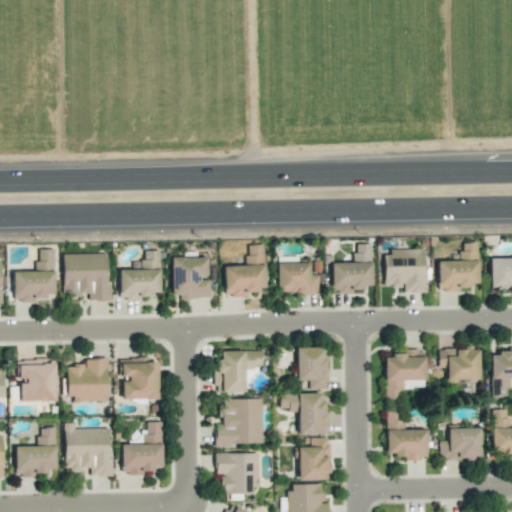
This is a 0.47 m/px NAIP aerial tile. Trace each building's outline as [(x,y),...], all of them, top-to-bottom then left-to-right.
[(435,261),(436,291),(468,290),(468,284),(476,283),(475,242),(460,243),(460,252),(456,252),(456,260),(435,261)] [(221,266),(222,296),(245,296),(245,292),(255,292),(255,288),(262,288),(261,244),(243,245),(244,265),(221,266)] [(362,293),(362,285),(370,285),(369,244),(352,244),(352,262),(329,263),(329,293),(362,293)] [(52,294),(51,249),(34,249),(34,271),(10,271),(11,301),(44,300),(43,294),(52,294)] [(157,292),(156,250),(142,251),(142,261),(130,261),(130,269),(116,270),(116,300),(139,299),(139,297),(149,296),(149,292),(157,292)] [(381,251),(382,287),(401,287),(401,293),(423,292),(422,250),(381,251)] [(60,254),(61,296),(86,296),(86,301),(109,300),(108,284),(105,284),(105,253),(60,254)] [(205,257),(168,257),(169,296),(177,296),(177,299),(208,298),(207,278),(205,278),(205,257)] [(511,257),(487,258),(487,290),(511,289),(511,257)] [(275,263),(274,292),(316,294),(316,275),(307,274),(307,263),(275,263)] [(294,380),(306,380),(306,389),(324,389),(324,347),(294,347),(294,380)] [(488,353),(489,396),(506,396),(505,378),(511,377),(511,347),(508,348),(508,352),(488,353)] [(436,367),(444,367),(444,380),(477,380),(477,348),(435,349),(436,367)] [(259,351),(213,351),(213,392),(247,392),(247,366),(259,366),(259,351)] [(383,399),(395,398),(395,389),(423,388),(423,352),(382,353),(383,399)] [(105,400),(104,358),(83,358),(83,365),(63,366),(64,401),(105,400)] [(119,400),(156,398),(155,358),(117,359),(117,379),(119,379),(119,400)] [(53,402),(53,363),(44,363),(44,359),(14,359),(14,380),(17,380),(17,401),(53,402)] [(321,393),(277,392),(277,408),(287,408),(287,412),(296,412),(295,434),(326,435),(326,413),(321,412),(321,393)] [(259,398),(219,399),(219,424),(212,424),(212,446),(260,445),(259,398)] [(511,427),(508,427),(508,418),(504,418),(504,409),(489,409),(489,456),(511,456),(511,427)] [(384,457),(424,457),(424,429),(402,429),(402,419),(395,419),(395,412),(384,412),(384,457)] [(158,422),(142,422),(143,443),(118,444),(119,475),(141,474),(141,471),(151,471),(151,467),(160,467),(158,422)] [(107,476),(107,428),(71,428),(71,423),(61,423),(61,468),(69,468),(69,474),(84,474),(84,476),(107,476)] [(53,428),(38,428),(38,437),(33,437),(33,446),(12,446),(12,476),(34,476),(34,472),(52,472),(53,428)] [(478,460),(478,428),(445,428),(445,441),(437,441),(436,459),(478,460)] [(296,480),(327,479),(326,437),(307,438),(308,447),(295,447),(296,480)] [(255,452),(212,453),(212,474),(220,474),(220,494),(250,493),(250,487),(256,487),(255,452)] [(326,511),(327,503),(320,503),(319,484),(289,484),(289,491),(284,491),(284,511),(326,511)]
